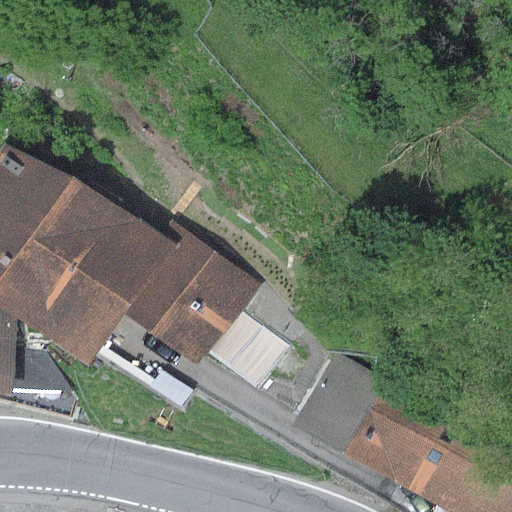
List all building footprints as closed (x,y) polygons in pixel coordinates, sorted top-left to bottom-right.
[(0,288),(29,248),(75,186),(2,133),(0,135),(0,288)] [(29,248),(114,310),(159,247),(75,186),(29,248)] [(259,284),(176,224),(159,247),(114,310),(190,365),(200,351),(253,389),(285,346),(239,312),(259,284)] [(114,310),(29,248),(0,288),(0,310),(74,364),(114,310)] [(0,315),(0,394),(9,395),(10,322),(0,315)] [(291,423),(339,451),(380,378),(332,351),(291,423)] [(511,511),(511,430),(422,380),(413,396),(380,378),(339,451),(447,511),(511,511)]
